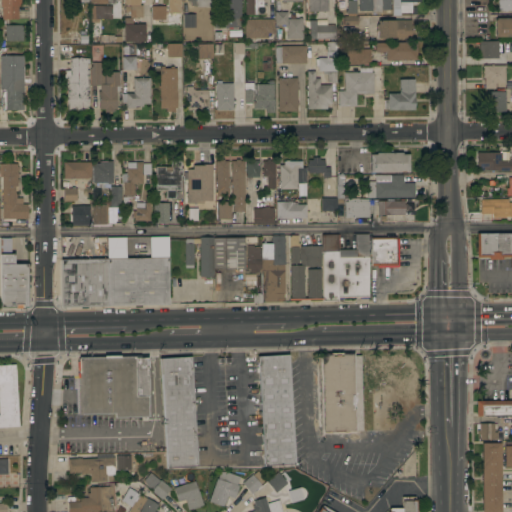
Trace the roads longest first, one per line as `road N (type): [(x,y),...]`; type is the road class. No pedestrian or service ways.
road 1 (residential): [(0,134),(511,131)]
road 2 (residential): [(43,0),(45,231)]
road 3 (tertiary): [(446,0),(450,228)]
road 4 (residential): [(42,343),(37,511)]
road 5 (secondary): [(450,309),(286,314)]
road 6 (secondary): [(322,339),(449,336)]
road 7 (secondary): [(42,343),(169,343)]
